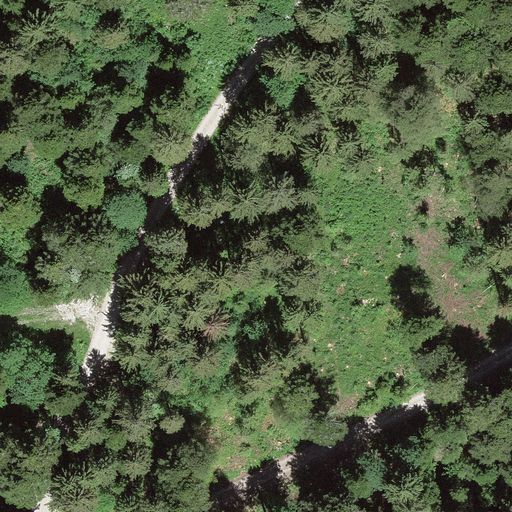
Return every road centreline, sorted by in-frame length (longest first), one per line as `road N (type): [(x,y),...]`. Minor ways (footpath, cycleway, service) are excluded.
road 1 (track): [(301,0),(111,315),(41,474),(45,511)]
road 2 (track): [(196,511),(511,353)]
